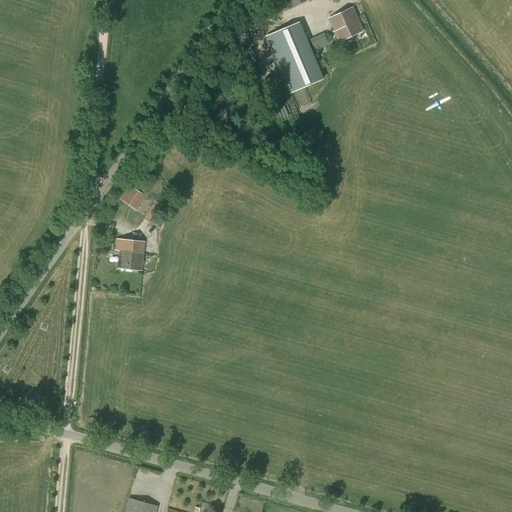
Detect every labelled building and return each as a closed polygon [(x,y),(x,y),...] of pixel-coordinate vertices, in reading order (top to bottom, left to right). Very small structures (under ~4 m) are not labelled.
[(308,0),(285,0),(290,9),(308,0)] [(329,18),(335,31),(334,32),(339,42),(364,31),(353,7),(329,18)] [(298,23),(267,36),(291,93),(322,80),(298,23)] [(329,44),(324,33),(308,41),(313,51),(329,44)] [(119,199),(136,211),(149,192),(132,181),(119,199)] [(172,192),(165,187),(145,216),(151,221),(172,192)] [(159,216),(154,223),(160,227),(165,220),(159,216)] [(119,251),(117,268),(141,271),(144,242),(116,239),(114,250),(119,251)] [(155,511),(157,506),(128,498),(124,511),(155,511)]
